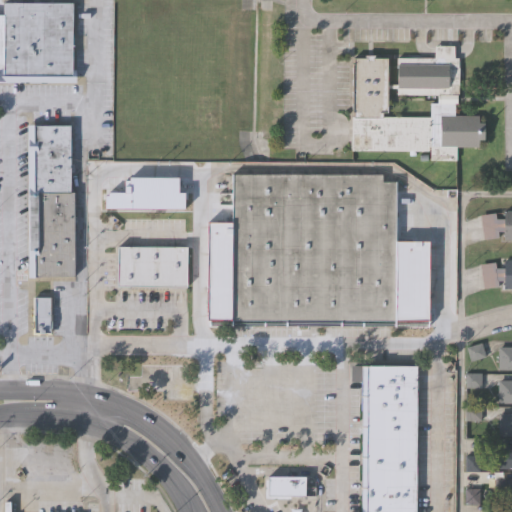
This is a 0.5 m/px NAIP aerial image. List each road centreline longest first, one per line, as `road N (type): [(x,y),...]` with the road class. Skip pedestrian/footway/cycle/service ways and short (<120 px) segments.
road 1 (secondary): [(225,511),(211,483),(154,423),(80,390),(0,388)]
road 2 (secondary): [(0,420),(107,431),(152,459),(189,511)]
